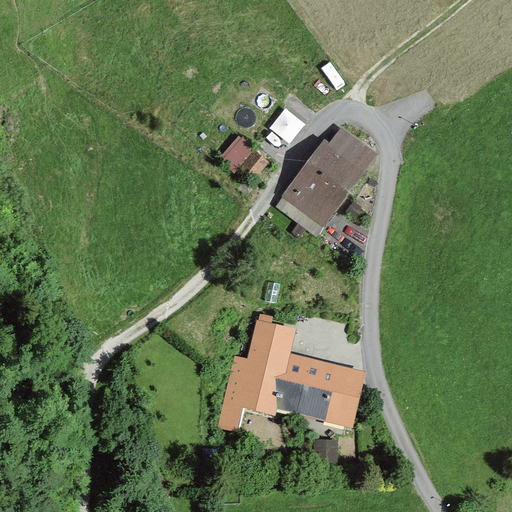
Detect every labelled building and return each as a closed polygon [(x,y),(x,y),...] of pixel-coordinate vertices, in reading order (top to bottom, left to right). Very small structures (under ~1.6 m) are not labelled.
[(287,108),(272,126),(292,141),(306,122),(287,108)] [(341,132),(282,210),(298,223),(300,220),(318,234),(356,183),(350,179),(369,153),(341,132)] [(253,149),(242,139),(222,162),(233,172),(253,149)] [(264,161),(254,153),(241,168),(251,176),(264,161)] [(285,362),(292,331),(270,326),(271,318),(261,316),(250,362),(236,358),(220,426),(237,430),(243,406),(296,419),(298,411),(324,418),(324,421),(345,426),(356,380),(285,362)] [(327,472),(328,452),(312,451),(311,471),(327,472)]
